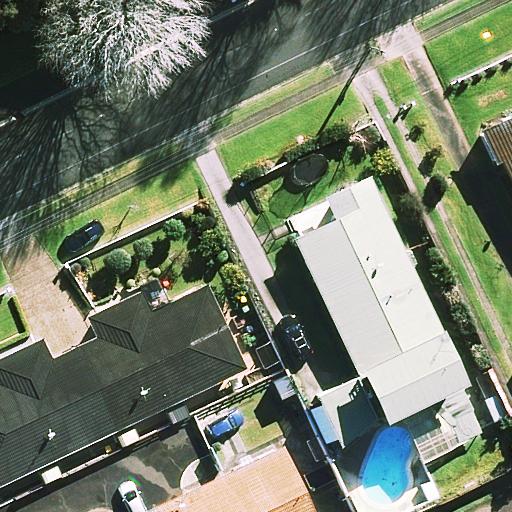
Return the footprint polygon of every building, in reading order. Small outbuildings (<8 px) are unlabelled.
[(511,120),(484,133),(511,193),(511,120)] [(466,388),(367,184),(284,225),(361,385),(319,405),(340,448),(466,388)] [(0,488),(243,373),(204,291),(149,317),(139,296),(88,320),(99,343),(50,366),(38,342),(0,360),(0,384),(1,388),(0,388),(0,488)] [(482,435),(467,408),(414,438),(429,464),(482,435)] [(312,511),(284,452),(156,511),(312,511)]
